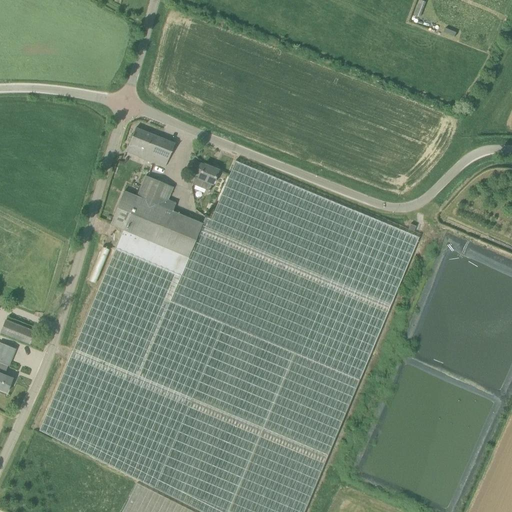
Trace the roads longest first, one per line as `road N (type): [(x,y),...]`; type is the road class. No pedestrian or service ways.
road 1 (unclassified): [(511,150),(472,156),(423,201),(391,208),(124,104)]
road 2 (unclassified): [(0,465),(47,360),(124,104)]
road 3 (unclassified): [(0,89),(124,104)]
